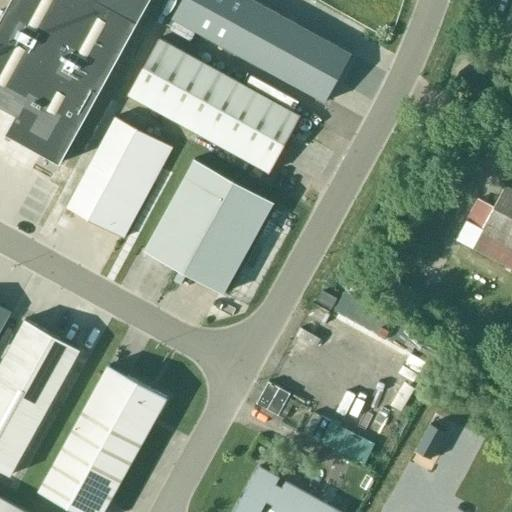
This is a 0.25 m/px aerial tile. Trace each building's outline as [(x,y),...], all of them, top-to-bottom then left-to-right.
[(137,21),(98,0),(10,0),(0,18),(0,106),(15,115),(5,133),(59,163),(137,21)] [(351,53),(254,0),(181,0),(171,18),(325,102),(351,53)] [(511,0),(499,34),(511,38),(511,0)] [(268,171),(299,115),(158,38),(127,94),(268,171)] [(95,154),(66,207),(123,238),(152,184),(172,146),(114,117),(95,154)] [(470,152),(445,141),(439,155),(463,166),(470,152)] [(144,249),(223,293),(273,201),(194,158),(144,249)] [(511,189),(504,185),(480,230),(471,247),(511,269),(511,189)] [(336,298),(322,290),(316,301),(330,309),(336,298)] [(10,310),(0,304),(0,321),(3,323),(10,310)] [(0,469),(10,475),(80,349),(25,318),(0,362),(0,469)] [(102,511),(166,397),(108,364),(38,490),(77,511),(102,511)] [(282,374),(265,407),(298,425),(315,394),(282,374)] [(415,450),(430,458),(445,431),(430,423),(415,450)] [(259,465),(232,511),(259,511),(262,508),(268,511),(342,511),(286,480),(282,487),(275,484),(279,477),(259,465)] [(0,511),(28,511),(0,496),(0,511)]
